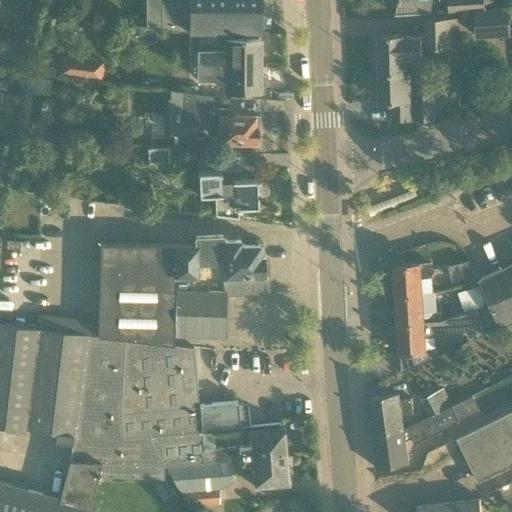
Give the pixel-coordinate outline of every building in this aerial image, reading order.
[(145,0),(145,26),(161,28),(161,0),(145,0)] [(188,0),(189,31),(253,31),(259,31),(259,0),(188,0)] [(485,10),(484,0),(447,0),(449,12),(475,11),(485,10)] [(485,10),(475,11),(476,37),(510,35),(508,9),(485,10)] [(426,49),(457,49),(456,19),(425,19),(426,49)] [(189,31),(188,31),(188,64),(197,64),(259,65),(259,37),(253,37),(253,31),(189,31)] [(377,35),(378,74),(410,73),(414,73),(414,60),(422,59),(421,34),(397,35),(377,35)] [(53,55),(51,72),(56,73),(69,74),(71,55),(59,54),(59,56),(53,55)] [(197,64),(197,78),(224,78),(224,92),(259,92),(259,65),(197,64)] [(410,73),(378,74),(379,103),(391,103),(392,121),(434,119),(433,87),(410,86),(410,73)] [(213,110),(213,96),(183,93),(172,92),(171,100),(183,102),(183,110),(182,126),(219,126),(219,141),(256,142),(256,124),(254,124),(254,116),(230,115),(231,110),(213,110)] [(164,170),(164,146),(147,146),(147,170),(164,170)] [(237,218),(237,205),(257,204),(256,177),(239,177),(239,168),(196,169),(196,174),(188,174),(186,175),(185,176),(184,177),(183,178),(182,180),(182,182),(182,183),(183,184),(183,186),(184,187),(185,188),(187,188),(188,189),(197,189),(197,193),(212,192),(214,215),(237,218)] [(173,344),(173,335),(222,336),(224,291),(265,289),(264,256),(259,256),(259,244),(240,245),(239,239),(222,240),(222,235),(195,236),(195,245),(100,243),(98,336),(173,344)] [(393,265),(395,295),(432,292),(431,278),(430,263),(393,265)] [(511,264),(479,279),(487,297),(491,305),(480,310),(490,332),(511,321),(511,264)] [(433,313),(432,292),(395,295),(397,323),(441,321),(440,312),(433,313)] [(441,321),(397,323),(399,353),(404,353),(405,371),(437,356),(437,350),(425,351),(425,349),(425,337),(435,337),(443,337),(443,333),(461,331),(464,331),(470,338),(484,334),(476,309),(456,316),(441,321)] [(54,442),(71,444),(72,444),(83,334),(0,325),(0,426),(55,433),(54,442)] [(212,461),(211,449),(202,450),(201,431),(239,427),(236,400),(198,404),(192,346),(173,344),(98,336),(83,334),(72,444),(71,444),(69,460),(162,464),(165,464),(212,461)] [(421,399),(429,416),(451,406),(442,389),(421,399)] [(371,434),(403,428),(402,415),(414,414),(412,398),(399,400),(399,394),(367,399),(371,434)] [(451,406),(429,416),(403,428),(371,434),(376,468),(408,463),(405,440),(411,438),(414,443),(459,422),(451,406)] [(511,410),(456,438),(477,481),(511,464),(511,410)] [(212,461),(228,459),(285,455),(282,427),(249,430),(251,446),(211,449),(212,461)] [(165,464),(187,505),(219,503),(218,489),(223,489),(223,485),(231,484),(230,474),(253,472),(254,487),(287,484),(285,455),(228,459),(212,461),(165,464)] [(163,478),(162,464),(69,460),(69,461),(60,497),(0,481),(0,511),(87,511),(97,475),(163,478)] [(502,487),(487,495),(493,506),(508,499),(502,487)] [(480,511),(479,498),(417,506),(417,511),(480,511)]
